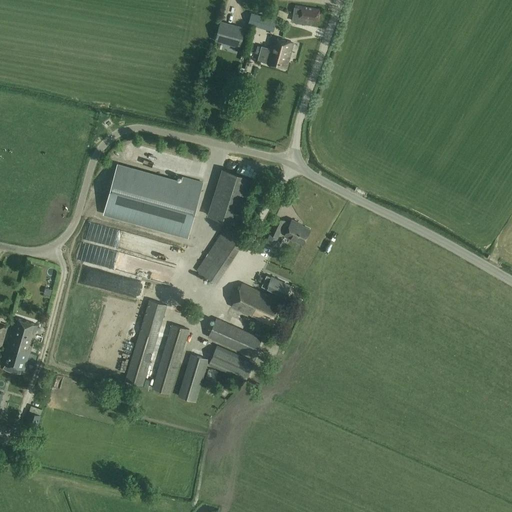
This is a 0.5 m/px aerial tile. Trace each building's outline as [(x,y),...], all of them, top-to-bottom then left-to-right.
[(295,8),(293,21),(309,24),(311,23),(312,19),(318,21),(320,9),(300,6),(300,9),(295,8)] [(251,13),(248,24),(271,30),(274,19),(251,13)] [(220,21),(218,31),(215,41),(237,47),(237,49),(239,49),(240,47),(245,28),(220,21)] [(266,63),(286,69),(291,52),(291,51),(293,43),(273,37),(270,48),(262,46),(262,47),(259,46),(257,47),(256,53),(260,54),(258,60),(266,63)] [(182,162),(185,162),(186,154),(177,153),(177,165),(182,165),(182,162)] [(182,182),(119,165),(117,165),(104,214),(188,237),(203,183),(183,177),(182,182)] [(223,169),(208,215),(237,224),(238,222),(241,211),(252,178),(223,169)] [(277,236),(279,232),(285,234),(284,235),(303,243),(309,229),(298,224),(298,223),(292,220),(289,225),(283,222),(284,220),(276,216),(269,232),(277,236)] [(112,239),(115,229),(90,221),(87,231),(112,239)] [(227,223),(196,270),(217,283),(247,237),(227,223)] [(131,244),(135,239),(128,235),(124,241),(131,244)] [(111,261),(114,248),(77,240),(75,253),(111,261)] [(281,302),(288,287),(289,286),(267,275),(261,286),(271,290),(268,296),(281,302)] [(281,302),(268,296),(242,283),(232,306),(271,325),(281,302)] [(181,311),(185,301),(174,295),(169,305),(181,311)] [(125,380),(143,385),(167,305),(150,299),(125,380)] [(1,362),(6,364),(4,367),(7,369),(10,370),(13,371),(16,372),(20,372),(20,368),(24,369),(38,324),(15,318),(1,362)] [(254,357),(262,338),(216,318),(208,337),(254,357)] [(172,324),(153,388),(170,393),(189,329),(172,324)] [(254,362),(217,346),(209,364),(246,381),(254,362)] [(208,359),(191,354),(178,396),(195,401),(208,359)] [(216,379),(223,384),(228,376),(221,371),(216,379)] [(145,406),(153,409),(156,403),(147,400),(145,406)] [(28,411),(24,427),(36,430),(41,415),(28,411)]
